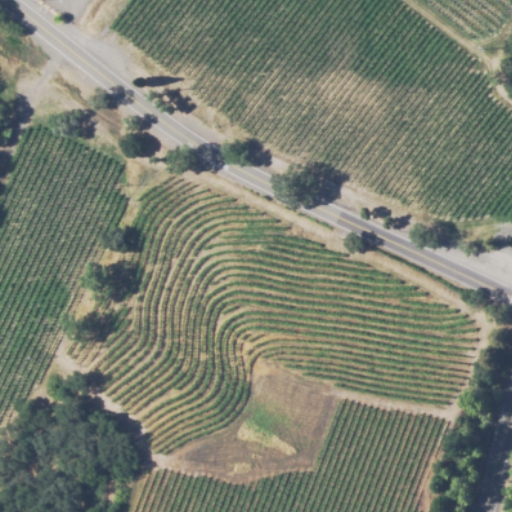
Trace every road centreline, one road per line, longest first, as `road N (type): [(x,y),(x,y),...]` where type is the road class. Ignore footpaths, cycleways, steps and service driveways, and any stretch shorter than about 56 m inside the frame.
road 1 (tertiary): [(511,298),(215,162),(6,0)]
road 2 (track): [(74,56),(34,116),(0,226)]
